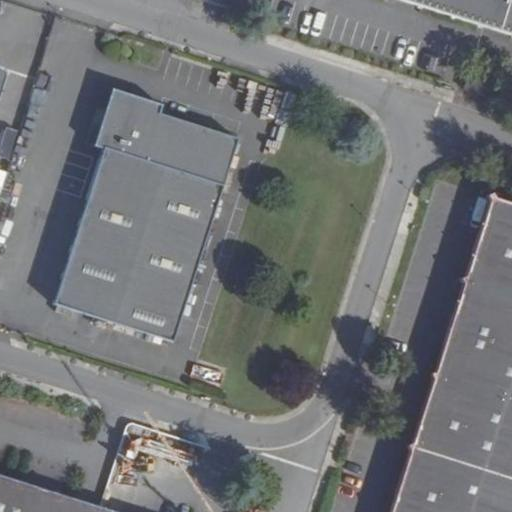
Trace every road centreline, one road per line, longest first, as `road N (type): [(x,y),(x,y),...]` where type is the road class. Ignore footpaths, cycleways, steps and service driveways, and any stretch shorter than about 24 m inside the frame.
road 1 (unclassified): [(421,113),(69,0)]
road 2 (unclassified): [(306,452),(324,419),(421,113)]
road 3 (unclassified): [(0,356),(306,452)]
road 4 (unknown): [(511,66),(300,0)]
